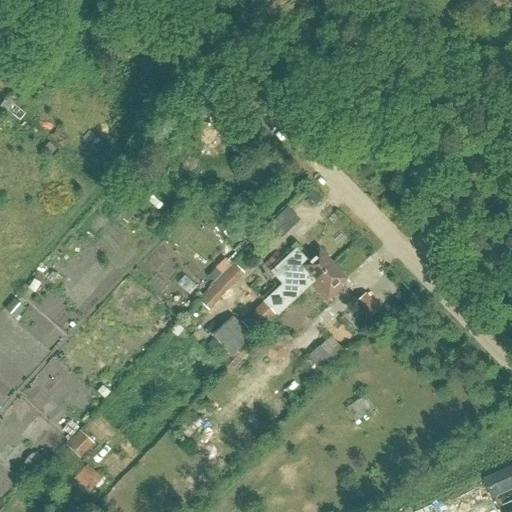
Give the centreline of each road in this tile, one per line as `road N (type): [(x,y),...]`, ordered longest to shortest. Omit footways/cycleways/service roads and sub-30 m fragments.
road 1 (track): [(160,0),(408,261)]
road 2 (track): [(511,151),(408,261)]
road 3 (track): [(408,261),(511,365)]
